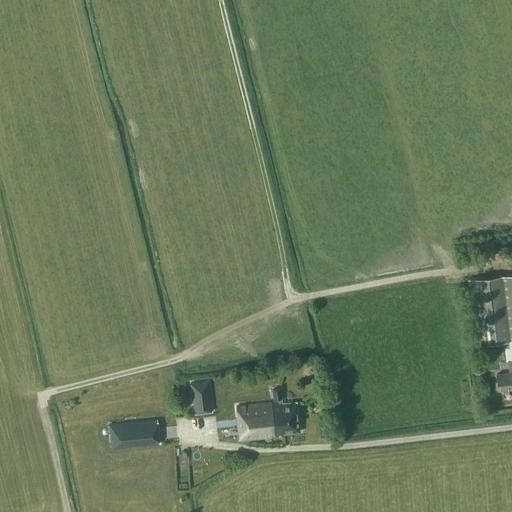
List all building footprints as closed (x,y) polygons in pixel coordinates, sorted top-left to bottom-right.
[(511,273),(496,276),(504,341),(507,373),(496,374),(498,390),(511,388),(511,273)] [(480,344),(504,341),(496,276),(472,278),(480,344)] [(477,359),(477,372),(487,373),(487,359),(477,359)] [(194,413),(213,410),(209,380),(191,383),(194,413)] [(284,399),(283,389),(271,390),(273,401),(277,401),(277,404),(237,409),(241,440),(301,433),(297,401),(283,403),(283,400),(284,399)] [(159,442),(157,419),(110,423),(112,447),(159,442)]
